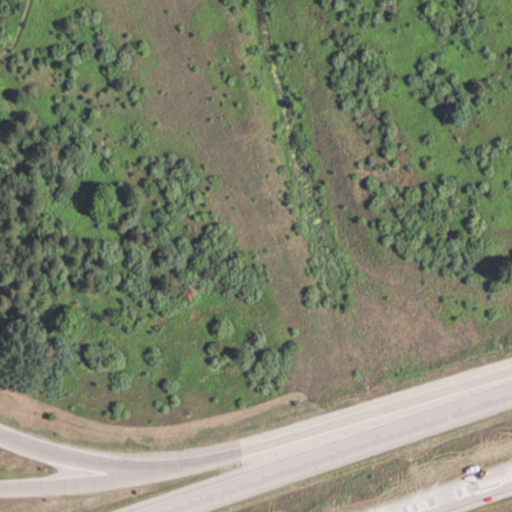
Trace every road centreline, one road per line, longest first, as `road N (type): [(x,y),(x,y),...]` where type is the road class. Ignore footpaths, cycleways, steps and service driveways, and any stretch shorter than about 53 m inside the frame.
road 1 (motorway): [(511,398),(173,511)]
road 2 (motorway): [(511,380),(219,464)]
